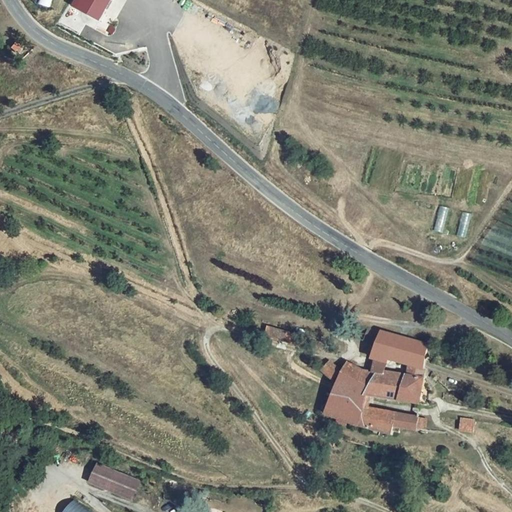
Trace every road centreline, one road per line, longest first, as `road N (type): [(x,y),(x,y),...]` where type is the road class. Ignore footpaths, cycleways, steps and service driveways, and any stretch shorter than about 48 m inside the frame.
road 1 (tertiary): [(511,339),(305,219),(153,89),(40,35),(13,0)]
road 2 (track): [(306,487),(207,350),(209,332),(227,326),(299,353),(352,356),(353,344),(334,331),(342,316),(431,327),(482,321)]
road 3 (track): [(0,432),(25,423),(50,428),(205,481),(306,487),(394,511)]
road 4 (track): [(511,492),(434,407),(511,419)]
